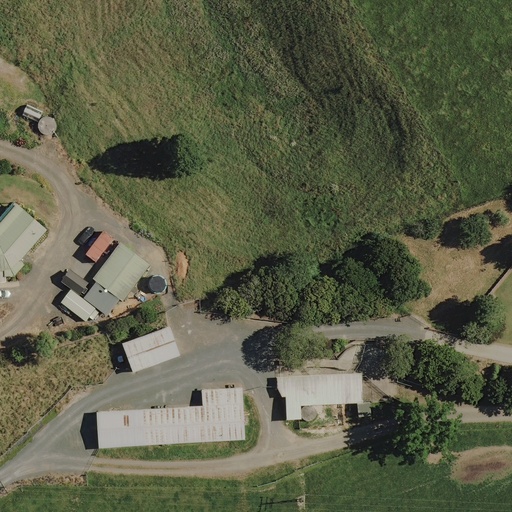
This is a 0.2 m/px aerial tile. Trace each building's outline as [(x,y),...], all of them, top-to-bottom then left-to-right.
[(0,272),(3,273),(12,281),(25,266),(21,263),(48,232),(16,205),(0,224),(0,272)] [(120,246),(82,297),(105,314),(117,298),(122,303),(149,267),(120,246)] [(180,358),(170,329),(123,346),(133,374),(180,358)] [(362,405),(361,375),(277,378),(278,398),(286,397),(287,421),(315,420),(315,406),(362,405)] [(244,441),(241,390),(202,392),(203,408),(96,414),(98,450),(244,441)]
